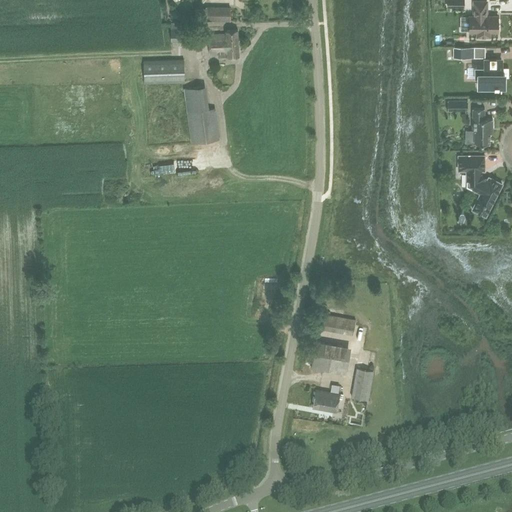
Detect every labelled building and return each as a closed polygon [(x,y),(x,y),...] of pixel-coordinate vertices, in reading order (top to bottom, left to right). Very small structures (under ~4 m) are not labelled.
[(469,31),(476,31),(476,38),(491,38),(491,31),(498,31),(498,16),(487,16),(487,1),(474,1),(474,16),(469,16),(469,31)] [(230,8),(207,8),(207,20),(230,20),(230,8)] [(171,22),(171,41),(187,41),(187,22),(171,22)] [(218,56),(224,56),(226,56),(239,55),(237,29),(225,30),(225,33),(208,34),(209,54),(218,53),(218,56)] [(484,56),(485,47),(454,47),(454,57),(484,56)] [(184,59),(144,61),(144,83),(184,81),(184,59)] [(476,73),(476,77),(478,77),(478,83),(478,87),(485,87),(494,87),(494,88),(498,88),(498,87),(501,87),(501,88),(506,88),(506,77),(508,77),(508,67),(504,67),(504,69),(501,69),(501,59),(485,59),(485,67),(476,67),(476,73)] [(207,109),(204,85),(185,88),(192,142),(219,138),(215,108),(207,109)] [(467,110),(467,100),(447,100),(447,110),(467,110)] [(474,142),(490,142),(490,128),(493,128),(493,118),(484,118),(484,108),(472,108),(472,130),(474,130),(474,142)] [(466,170),(466,180),(470,180),(474,185),(472,188),(480,193),(472,209),(486,216),(502,184),(488,177),(487,179),(484,178),(485,178),(482,173),(481,173),(481,170),(484,170),(484,155),(458,155),(458,170),(466,170)] [(353,331),(355,319),(323,313),(321,325),(353,331)] [(311,367),(346,373),(351,347),(316,341),(311,367)] [(367,399),(373,371),(357,368),(351,396),(367,399)] [(339,393),(340,386),(332,384),(330,392),(316,389),(312,408),(336,412),(339,393)]
